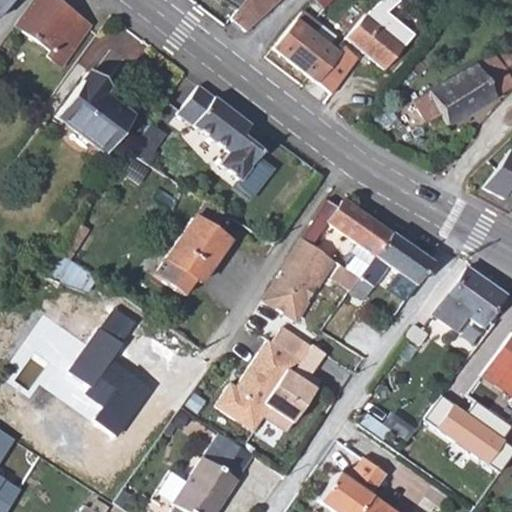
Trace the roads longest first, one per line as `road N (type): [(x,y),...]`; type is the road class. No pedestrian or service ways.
road 1 (residential): [(459,222),(270,511)]
road 2 (tertiary): [(459,222),(232,67)]
road 3 (unknown): [(459,222),(469,158),(511,113)]
